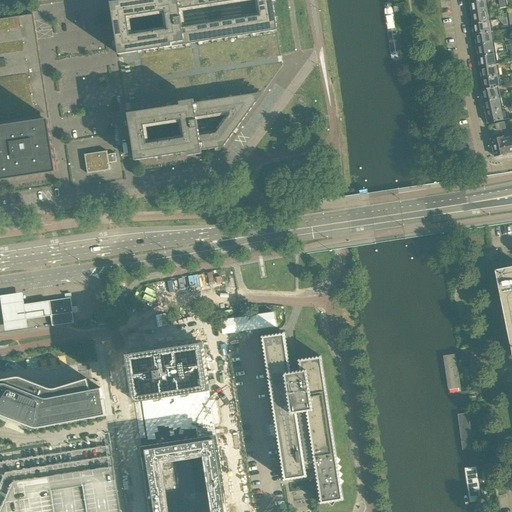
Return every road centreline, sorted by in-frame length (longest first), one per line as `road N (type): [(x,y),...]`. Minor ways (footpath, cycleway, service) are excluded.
road 1 (secondary): [(511,187),(0,259)]
road 2 (secondary): [(73,275),(511,204)]
road 3 (unclassified): [(320,50),(228,173),(0,214)]
road 4 (unclassified): [(73,275),(98,298),(132,511)]
road 5 (residential): [(511,165),(484,169),(453,0)]
